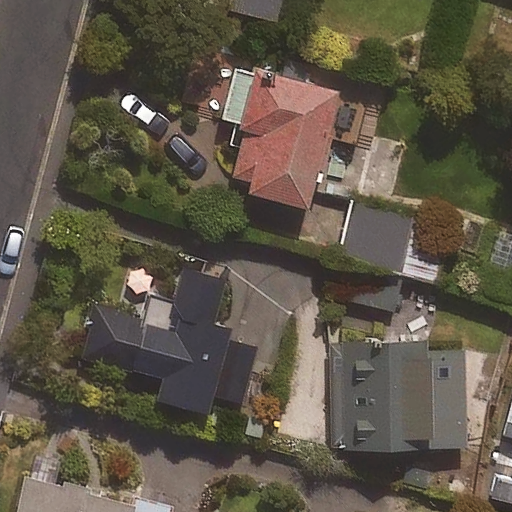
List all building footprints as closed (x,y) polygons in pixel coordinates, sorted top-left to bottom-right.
[(269,0),(214,0),(214,2),(266,15),(269,0)] [(245,63),(218,167),(237,172),(234,184),(293,199),(323,83),(245,63)] [(447,220),(349,193),(332,252),(431,279),(447,220)] [(215,273),(174,263),(159,320),(91,303),(78,354),(152,373),(147,393),(198,406),(202,390),(238,399),(255,330),(204,317),(215,273)] [(461,341),(329,340),(329,443),(460,443),(461,341)] [(511,395),(509,395),(484,493),(511,500),(511,395)] [(165,511),(166,507),(52,479),(56,461),(25,453),(10,511),(165,511)]
